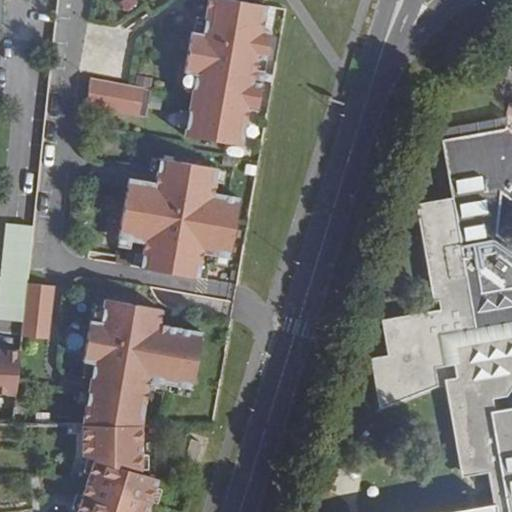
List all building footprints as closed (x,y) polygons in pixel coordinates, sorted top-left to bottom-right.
[(192,88),(184,134),(242,144),(247,120),(248,108),(259,109),(264,82),(253,80),(257,56),(268,58),(273,30),(262,28),(266,3),(244,0),(206,0),(204,16),(201,32),(193,30),(191,30),(184,71),(186,71),(194,73),(192,88)] [(262,28),(273,30),(277,6),(266,3),(262,28)] [(204,16),(195,15),(193,30),(201,32),(204,16)] [(268,58),(257,56),(253,80),(264,82),(268,58)] [(194,73),(186,71),(183,86),(192,88),(194,73)] [(151,90),(89,78),(86,106),(145,117),(151,90)] [(466,389),(453,392),(466,465),(511,457),(511,141),(452,152),(462,210),(426,216),(443,313),(448,312),(450,323),(392,332),(398,368),(381,371),(389,420),(449,398),(446,380),(464,377),(466,389)] [(202,253),(227,257),(237,196),(212,192),(216,167),(159,157),(155,182),(128,177),(117,238),(143,243),(140,267),(164,272),(165,272),(197,278),(202,253)] [(28,284),(33,236),(30,236),(31,226),(7,225),(0,289),(0,318),(24,321),(28,284)] [(28,284),(24,321),(22,337),(48,340),(54,286),(28,284)] [(83,425),(140,426),(147,389),(148,381),(163,383),(175,386),(191,388),(201,331),(158,323),(161,308),(103,299),(102,306),(100,321),(91,320),(90,319),(82,362),(93,363),(82,425),(83,425)] [(91,320),(100,321),(102,306),(94,305),(91,320)] [(0,394),(16,395),(21,350),(0,349),(0,394)] [(148,381),(147,389),(161,391),(163,383),(148,381)] [(189,388),(175,386),(174,393),(188,396),(189,388)] [(89,460),(95,462),(91,476),(84,498),(79,511),(78,511),(150,511),(153,504),(157,490),(160,483),(143,478),(143,472),(143,458),(143,426),(140,426),(83,425),(83,458),(89,460)] [(203,444),(191,440),(185,459),(196,463),(203,444)] [(511,511),(511,457),(466,465),(468,481),(493,477),(499,510),(488,511),(511,511)] [(91,476),(95,462),(89,460),(85,474),(91,476)] [(162,492),(157,490),(153,504),(157,505),(162,492)] [(79,511),(84,498),(78,496),(73,510),(79,511)]
